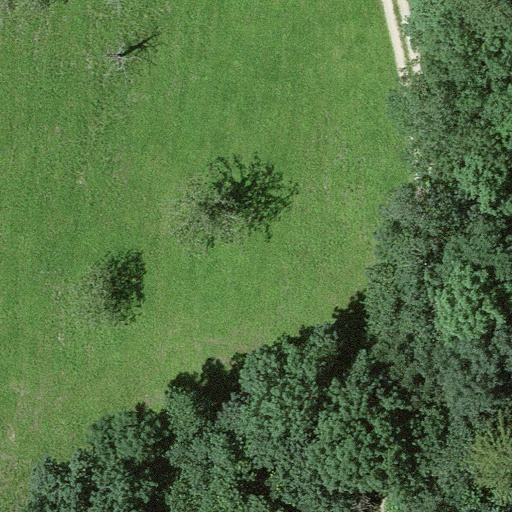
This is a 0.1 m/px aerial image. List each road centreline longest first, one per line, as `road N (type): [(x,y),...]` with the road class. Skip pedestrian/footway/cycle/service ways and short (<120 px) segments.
road 1 (track): [(392,0),(424,260)]
road 2 (track): [(397,511),(416,418),(424,260)]
